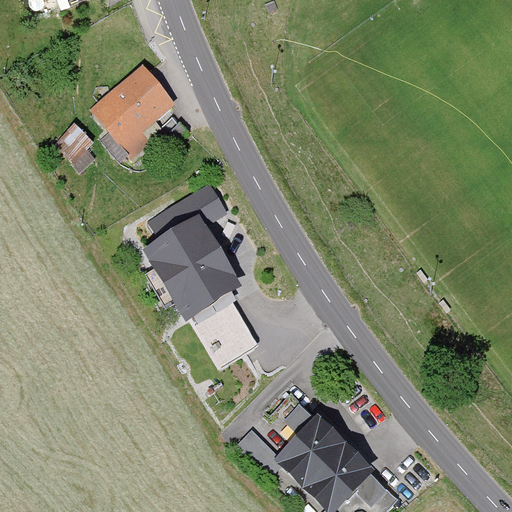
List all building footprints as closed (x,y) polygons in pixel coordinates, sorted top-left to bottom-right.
[(87,122),(122,160),(157,129),(175,113),(140,74),(87,122)] [(81,167),(97,138),(71,124),(55,153),(81,167)] [(142,263),(179,322),(195,312),(231,290),(203,246),(194,231),(181,211),(150,231),(162,250),(158,253),(142,263)] [(238,348),(255,336),(226,293),(209,305),(238,348)] [(387,511),(394,505),(365,478),(305,421),(270,458),(247,436),(230,453),(292,511),(387,511)]
